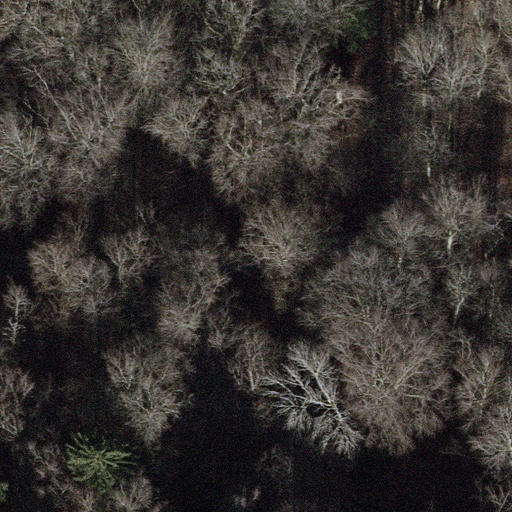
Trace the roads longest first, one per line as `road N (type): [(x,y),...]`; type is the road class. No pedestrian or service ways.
road 1 (track): [(511,201),(182,274),(0,254)]
road 2 (track): [(0,418),(288,511)]
